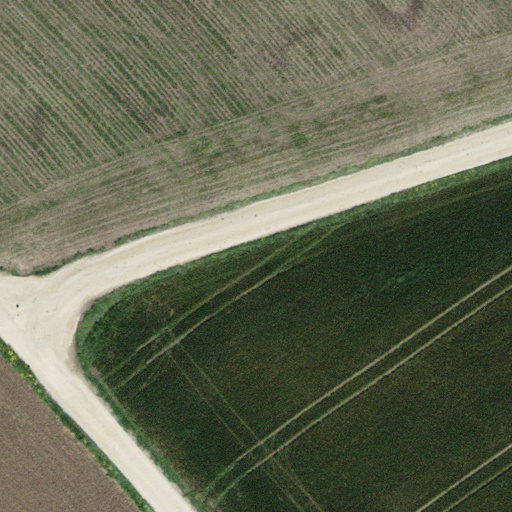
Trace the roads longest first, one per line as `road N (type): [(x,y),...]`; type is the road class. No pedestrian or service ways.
road 1 (track): [(511,147),(20,331)]
road 2 (track): [(20,331),(171,511)]
